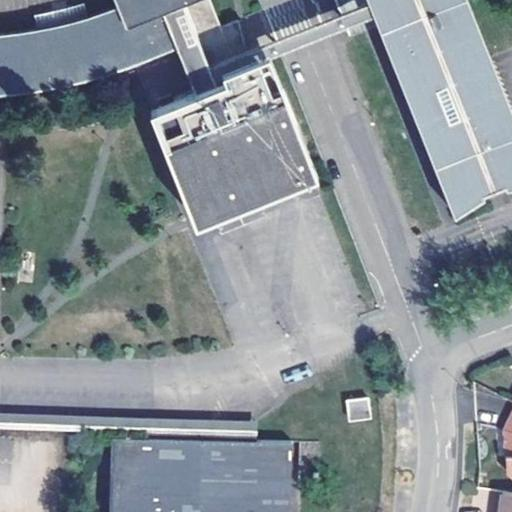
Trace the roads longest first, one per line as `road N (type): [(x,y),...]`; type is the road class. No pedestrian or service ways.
road 1 (residential): [(437,363),(422,345),(287,0)]
road 2 (residential): [(433,511),(437,363)]
